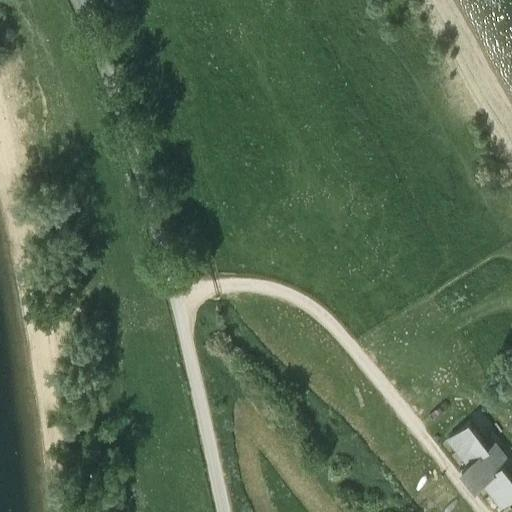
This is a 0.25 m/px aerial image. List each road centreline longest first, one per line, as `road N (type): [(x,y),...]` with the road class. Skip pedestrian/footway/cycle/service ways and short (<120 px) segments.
road 1 (unclassified): [(176,301),(217,285),(258,287),(326,318),(480,511)]
road 2 (unclassified): [(176,301),(77,0)]
road 3 (unclassified): [(223,511),(176,301)]
